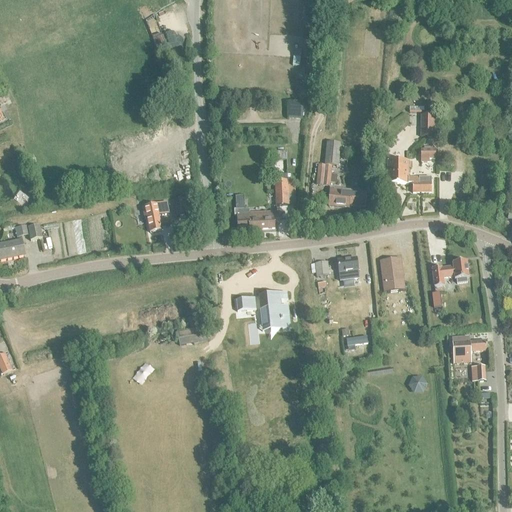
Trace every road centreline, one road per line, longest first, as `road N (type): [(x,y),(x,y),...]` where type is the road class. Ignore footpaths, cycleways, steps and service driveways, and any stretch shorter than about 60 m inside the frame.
road 1 (unclassified): [(0,294),(104,265),(404,226),(437,224),(487,238)]
road 2 (residential): [(502,511),(487,238)]
